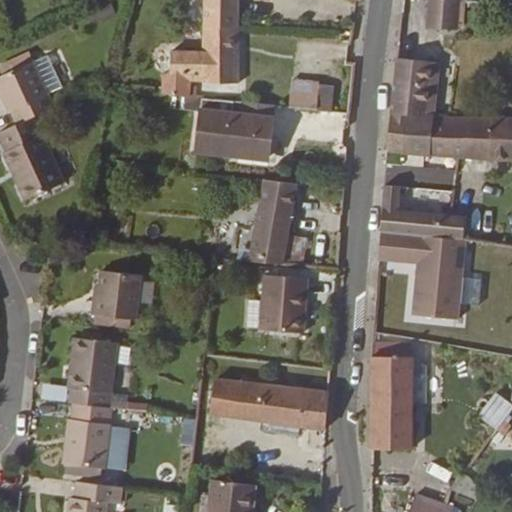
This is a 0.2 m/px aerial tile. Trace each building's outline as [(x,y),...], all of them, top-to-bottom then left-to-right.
[(205,0),(204,28),(239,30),(241,0),(205,0)] [(457,0),(428,0),(426,23),(455,26),(457,0)] [(203,46),(202,75),(236,76),(239,30),(204,28),(203,46)] [(191,74),(202,75),(203,46),(170,45),(168,65),(191,67),(191,74)] [(40,61),(54,95),(70,88),(56,54),(40,61)] [(390,82),(382,150),(398,151),(405,151),(408,109),(431,111),(436,61),(394,55),(390,82)] [(24,122),(42,114),(59,107),(54,95),(40,61),(0,77),(0,81),(13,113),(19,111),(24,122)] [(163,64),(162,91),(197,95),(198,82),(190,82),(191,74),(191,67),(168,65),(163,64)] [(292,80),(288,106),(315,108),(317,85),(317,82),(292,80)] [(330,110),(334,86),(317,85),(315,108),(330,110)] [(273,104),(241,99),(239,114),(199,108),(193,151),(224,156),(226,150),(268,154),(273,104)] [(408,109),(405,151),(452,153),(463,154),(465,116),(431,111),(408,109)] [(24,122),(6,131),(14,149),(11,151),(31,197),(70,180),(42,114),(24,122)] [(511,118),(499,119),(465,116),(463,154),(511,156),(511,118)] [(298,182),(263,179),(248,260),(300,265),(305,242),(288,238),(298,182)] [(380,183),(375,228),(460,238),(464,239),(465,217),(450,215),(395,208),(397,185),(380,183)] [(456,311),(460,238),(375,228),(373,255),(411,257),(408,308),(456,311)] [(125,321),(132,322),(137,277),(96,273),(94,289),(93,301),(89,300),(88,318),(90,318),(125,321)] [(254,328),(297,332),(302,277),(259,274),(254,328)] [(124,330),(125,321),(90,318),(89,326),(124,330)] [(69,393),(69,405),(71,405),(106,409),(115,346),(72,340),(64,392),(69,393)] [(388,341),(388,351),(405,352),(409,353),(409,341),(388,341)] [(409,341),(409,353),(428,363),(428,342),(409,341)] [(388,351),(369,349),(367,447),(410,444),(409,400),(409,353),(405,352),(388,351)] [(409,353),(409,400),(427,400),(428,363),(409,353)] [(328,389),(203,369),(198,419),(246,419),(325,430),(328,389)] [(499,427),(511,407),(511,404),(493,392),(479,413),(499,427)] [(106,409),(71,405),(68,422),(64,422),(59,465),(61,466),(96,471),(100,472),(109,410),(106,409)] [(60,474),(95,480),(96,471),(61,466),(60,474)] [(213,472),(207,511),(247,511),(253,477),(213,472)] [(120,487),(75,482),(73,500),(67,500),(65,511),(103,511),(104,506),(116,506),(120,487)] [(405,511),(444,511),(448,501),(413,490),(405,511)]
